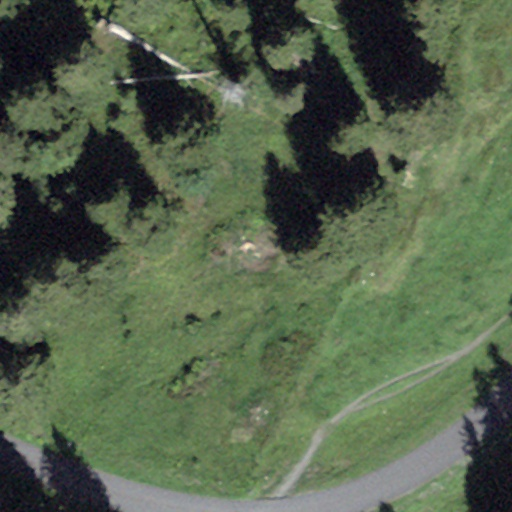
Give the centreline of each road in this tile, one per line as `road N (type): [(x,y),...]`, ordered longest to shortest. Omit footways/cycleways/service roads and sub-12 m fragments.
road 1 (unclassified): [(511,393),(397,479),(304,511)]
road 2 (unclassified): [(204,511),(93,489),(0,449)]
